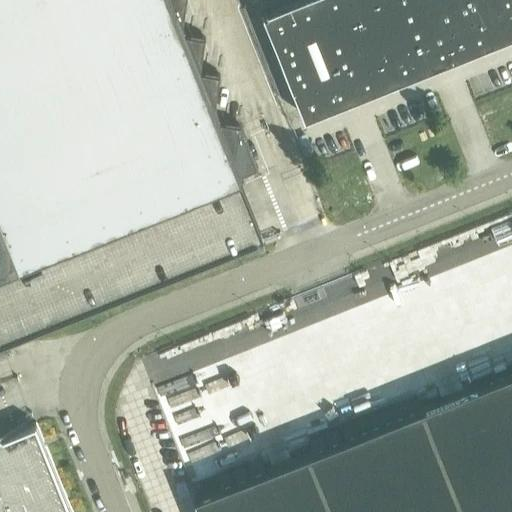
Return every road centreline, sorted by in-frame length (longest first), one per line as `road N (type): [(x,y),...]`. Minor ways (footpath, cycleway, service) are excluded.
road 1 (unclassified): [(117,511),(78,395),(82,370),(119,329),(511,173)]
road 2 (unknown): [(0,291),(191,214)]
